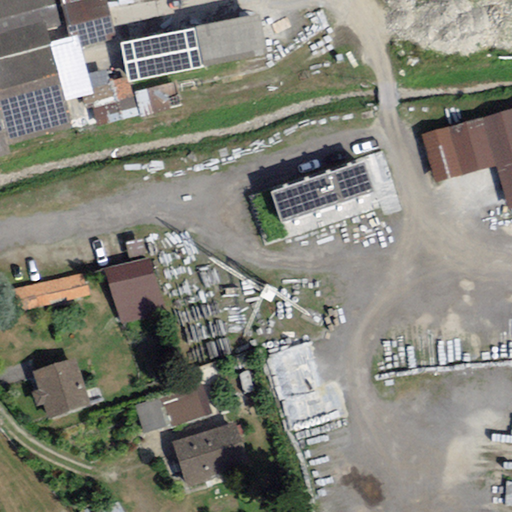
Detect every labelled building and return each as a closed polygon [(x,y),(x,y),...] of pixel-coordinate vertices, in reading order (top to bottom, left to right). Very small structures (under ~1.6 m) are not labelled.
[(0,0),(0,143),(60,128),(49,84),(110,69),(93,0),(0,0)] [(247,25),(117,51),(124,87),(254,61),(247,25)] [(511,118),(421,144),(432,183),(494,166),(506,209),(511,207),(511,118)] [(367,170),(273,198),(282,228),(376,200),(367,170)] [(141,265),(102,276),(116,327),(155,317),(141,265)] [(19,313),(83,299),(79,280),(14,294),(19,313)] [(29,380),(40,422),(79,412),(69,370),(29,380)] [(156,406),(165,433),(199,420),(190,394),(156,406)] [(167,452),(180,489),(240,469),(228,432),(167,452)]
